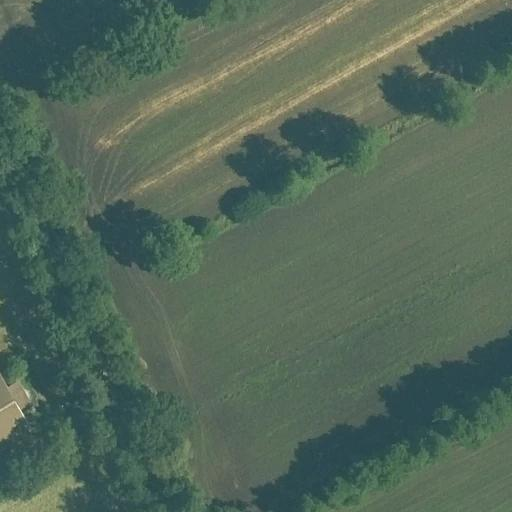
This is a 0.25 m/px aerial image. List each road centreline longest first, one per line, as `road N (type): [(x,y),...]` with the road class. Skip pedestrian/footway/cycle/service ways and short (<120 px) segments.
road 1 (unclassified): [(124,400),(0,127)]
road 2 (residential): [(124,400),(0,465)]
road 3 (unclassified): [(169,511),(124,400)]
